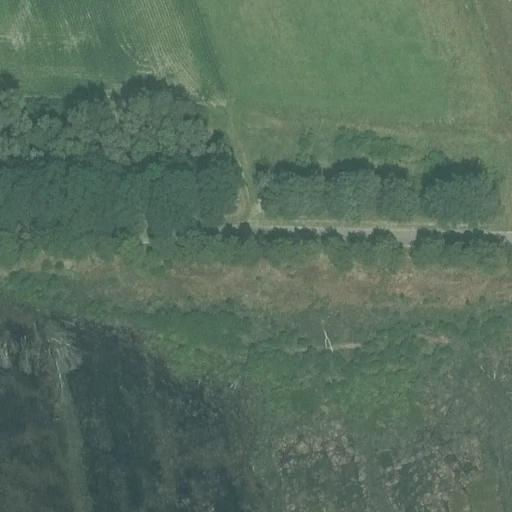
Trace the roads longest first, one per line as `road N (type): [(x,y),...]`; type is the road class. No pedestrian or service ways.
road 1 (unclassified): [(0,234),(511,245)]
road 2 (track): [(228,109),(266,241)]
